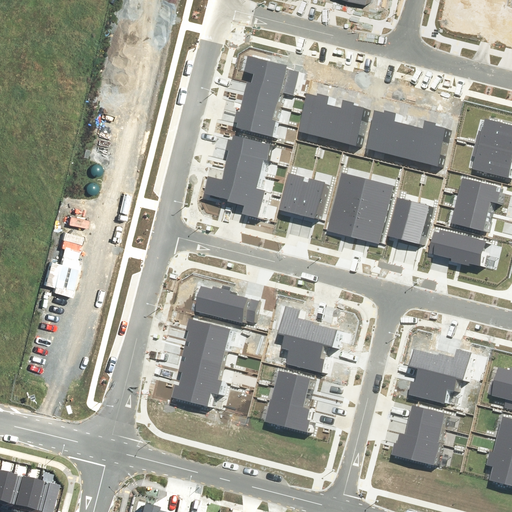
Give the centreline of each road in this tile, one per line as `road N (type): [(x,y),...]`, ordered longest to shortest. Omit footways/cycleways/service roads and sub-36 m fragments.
road 1 (residential): [(108,448),(340,510)]
road 2 (residential): [(393,294),(163,232)]
road 3 (residential): [(163,232),(221,6)]
road 4 (residential): [(108,448),(163,232)]
road 5 (residential): [(340,510),(393,294)]
road 6 (residential): [(221,6),(401,54)]
road 7 (residential): [(511,321),(393,294)]
